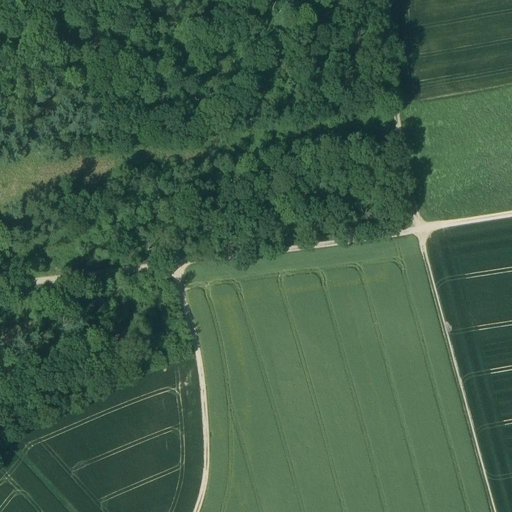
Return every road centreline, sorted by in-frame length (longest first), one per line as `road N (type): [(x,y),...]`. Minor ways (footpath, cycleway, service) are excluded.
road 1 (track): [(379,0),(387,134),(491,511)]
road 2 (track): [(0,288),(511,212)]
road 3 (track): [(10,0),(142,180),(174,267)]
road 4 (track): [(196,511),(206,480),(205,412),(174,267)]
